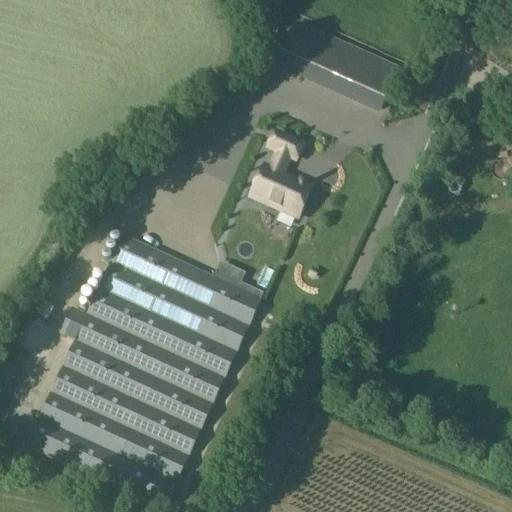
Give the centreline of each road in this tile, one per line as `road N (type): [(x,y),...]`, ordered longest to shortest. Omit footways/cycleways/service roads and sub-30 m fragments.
road 1 (unclassified): [(248,511),(479,0)]
road 2 (unknown): [(142,216),(232,108),(258,91),(299,93),(419,141)]
